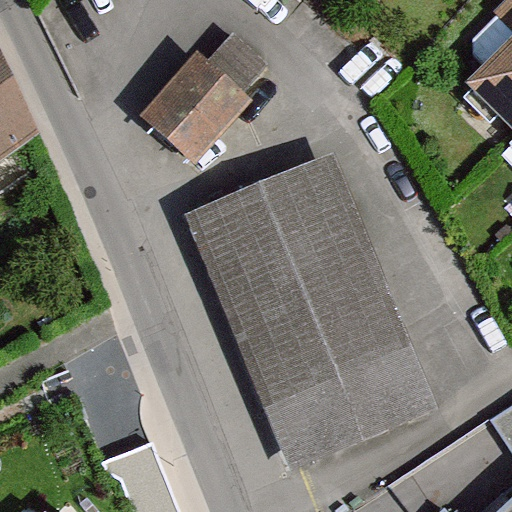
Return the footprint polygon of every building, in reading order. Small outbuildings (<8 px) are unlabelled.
[(0,174),(52,139),(0,40),(0,174)] [(511,45),(473,84),(511,122),(511,45)] [(212,56),(153,119),(204,170),(263,97),(212,56)] [(449,410),(347,150),(198,215),(298,471),(449,410)] [(144,511),(189,511),(160,440),(122,455),(144,511)]
